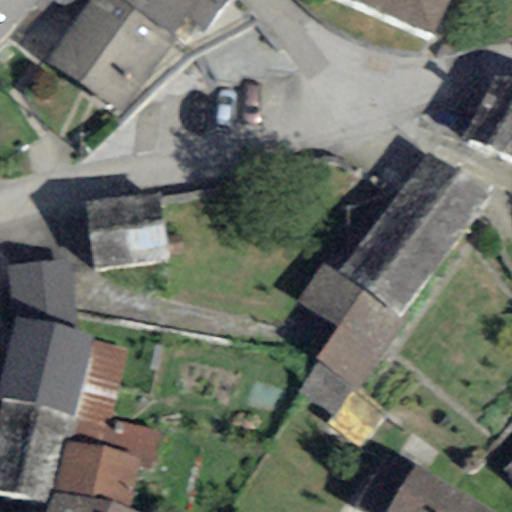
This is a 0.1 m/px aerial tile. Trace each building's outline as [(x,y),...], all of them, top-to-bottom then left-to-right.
[(47,9),(36,0),(0,0),(0,52),(5,57),(47,9)] [(239,0),(124,0),(72,68),(126,110),(179,42),(196,56),(239,0)] [(430,42),(446,0),(329,0),(329,2),(430,42)] [(511,86),(494,85),(465,146),(511,168),(511,86)] [(502,219),(440,175),(336,322),(353,334),(328,369),(373,401),(502,219)] [(167,212),(102,221),(109,276),(174,267),(167,212)] [(98,349),(33,337),(21,404),(86,417),(98,349)] [(460,511),(409,481),(389,511),(460,511)]
